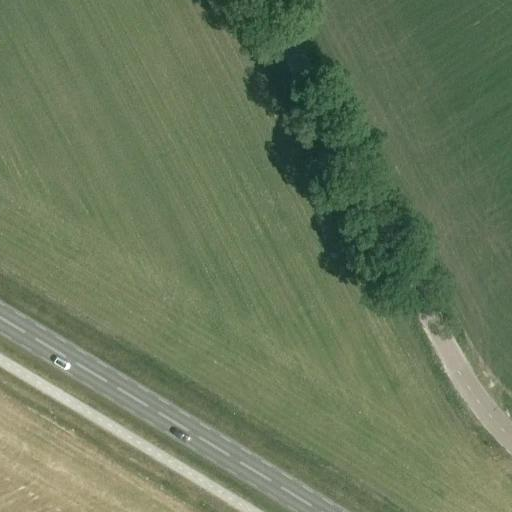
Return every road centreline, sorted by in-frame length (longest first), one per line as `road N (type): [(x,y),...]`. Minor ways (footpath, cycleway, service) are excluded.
road 1 (unclassified): [(265,0),(468,386),(511,439)]
road 2 (primary): [(322,511),(0,316)]
